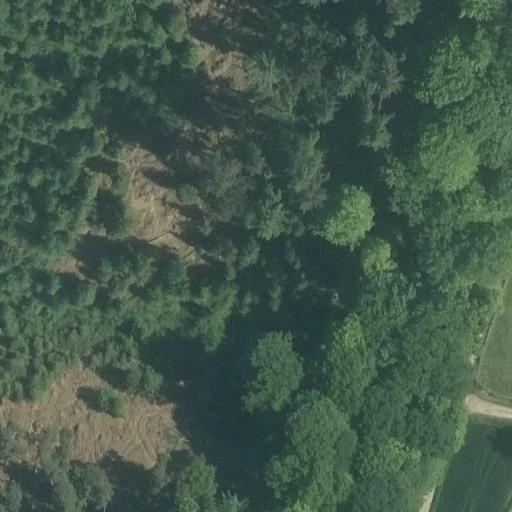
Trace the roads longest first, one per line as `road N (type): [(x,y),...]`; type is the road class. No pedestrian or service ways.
road 1 (track): [(458,0),(297,511)]
road 2 (track): [(511,232),(423,511)]
